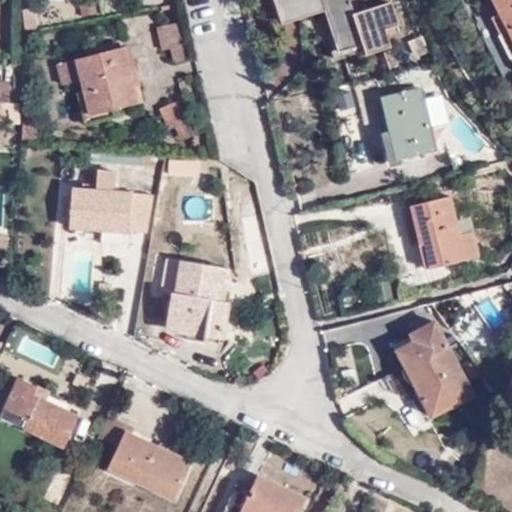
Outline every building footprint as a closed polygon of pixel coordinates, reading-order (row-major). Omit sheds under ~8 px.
[(90,0),(86,0),(75,2),(78,17),(93,15),(90,0)] [(347,13),(342,0),(269,0),(276,24),(313,13),(327,57),(358,49),(360,55),(387,49),(382,31),(393,26),(386,2),(347,13)] [(511,0),(486,0),(500,26),(507,21),(511,30),(511,0)] [(178,63),(171,24),(146,30),(156,68),(178,63)] [(130,104),(119,50),(50,64),(55,88),(77,83),(82,115),(130,104)] [(422,87),(381,96),(380,96),(388,130),(382,132),(389,166),(401,163),(400,158),(437,150),(434,137),(426,104),(422,87)] [(443,101),(426,104),(434,137),(450,134),(443,101)] [(175,102),(156,110),(166,131),(172,128),(178,141),(190,135),(175,102)] [(198,160),(167,159),(167,174),(197,175),(198,160)] [(139,231),(139,193),(102,192),(104,173),(87,170),(87,185),(78,184),(77,190),(67,189),(66,227),(139,231)] [(462,261),(457,235),(448,196),(409,206),(416,243),(422,243),(428,269),(462,261)] [(474,231),(457,235),(462,261),(481,256),(474,231)] [(226,269),(167,259),(166,259),(160,290),(171,292),(165,330),(225,340),(231,303),(221,301),(226,269)] [(390,280),(375,283),(379,298),(394,294),(390,280)] [(468,395),(432,323),(408,333),(413,341),(392,352),(426,416),(468,395)] [(50,390),(17,375),(16,375),(0,410),(0,417),(64,447),(80,413),(47,397),(50,390)] [(91,437),(114,446),(122,431),(125,424),(101,413),(91,437)] [(187,463),(122,431),(114,446),(105,466),(137,479),(133,485),(171,503),(187,463)] [(297,511),(305,494),(259,473),(251,490),(236,483),(220,511),(297,511)]
